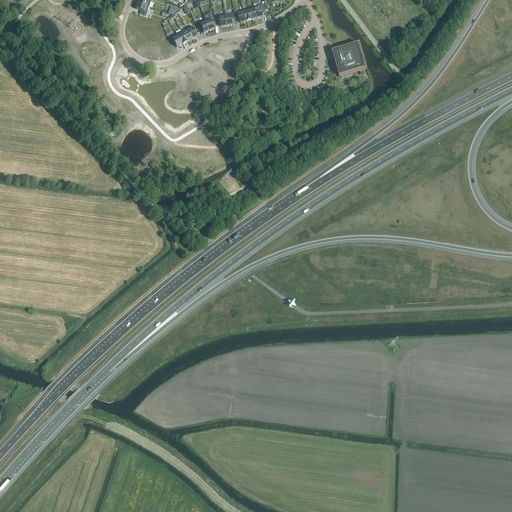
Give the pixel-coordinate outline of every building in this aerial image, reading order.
[(146,16),(149,8),(138,4),(136,9),(141,11),(140,14),(146,16)] [(263,5),(254,8),(257,19),(263,17),(262,14),(265,13),(265,11),(263,5)] [(249,9),(252,20),(257,19),(254,8),(249,10),(249,9)] [(249,9),(243,11),(246,22),(252,20),(249,9)] [(237,11),(234,12),(235,21),(239,19),(241,24),(246,22),(243,11),(238,13),(237,11)] [(231,14),(225,15),(227,26),(233,25),(232,20),(235,20),(234,14),(231,14)] [(227,26),(225,15),(216,17),(217,23),(220,22),(221,27),(227,26)] [(213,17),(205,21),(209,31),(215,29),(213,24),(216,23),(213,17)] [(209,31),(205,21),(197,24),(199,30),(202,29),(204,34),(209,31)] [(186,30),(187,32),(188,32),(192,40),(197,37),(192,27),(186,30)] [(182,34),(183,34),(182,32),(176,35),(182,45),(187,42),(182,34)] [(188,32),(187,32),(183,34),(182,34),(187,42),(192,40),(188,32)] [(182,45),(176,35),(171,38),(177,48),(182,45)] [(364,70),(358,46),(356,47),(344,50),(334,53),(339,71),(339,72),(341,77),(364,70)]
